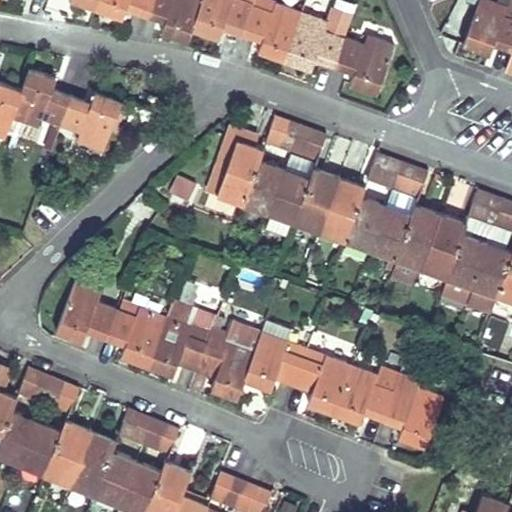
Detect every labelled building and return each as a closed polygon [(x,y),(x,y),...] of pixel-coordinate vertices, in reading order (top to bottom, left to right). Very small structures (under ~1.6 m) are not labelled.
[(127,6),(146,13),(150,0),(98,0),(96,7),(123,17),(127,6)] [(188,41),(193,28),(193,27),(202,0),(150,0),(146,13),(159,18),(165,21),(161,31),(188,41)] [(224,25),(243,32),(253,3),(242,0),(202,0),(193,27),(219,36),(224,25)] [(273,10),(276,2),(270,0),(253,0),(253,3),(273,10)] [(500,45),(511,49),(511,0),(507,0),(506,4),(494,0),(478,0),(462,43),(489,53),(494,43),(500,45)] [(258,50),(284,59),(302,11),(276,2),(273,10),(253,3),(243,32),(256,37),(262,38),(258,50)] [(322,60),(334,64),(345,37),(325,29),(328,20),(302,11),(284,59),(311,68),(315,58),(322,60)] [(350,82),(377,92),(395,43),(367,33),(364,43),(345,37),(334,64),(348,69),(354,71),(350,82)] [(511,51),(503,74),(511,76),(511,51)] [(43,116),(62,124),(71,94),(57,90),(52,87),(56,77),(28,67),(21,89),(21,90),(23,91),(13,116),(40,125),(43,116)] [(23,91),(21,90),(21,89),(0,80),(0,136),(4,138),(13,116),(23,91)] [(119,107),(121,100),(94,90),(90,101),(84,99),(71,94),(62,124),(80,130),(77,139),(104,149),(111,129),(122,133),(130,110),(119,107)] [(128,123),(146,129),(153,111),(134,104),(128,123)] [(288,119),(275,115),(265,142),(278,147),(288,119)] [(278,147),(291,151),(301,124),(288,119),(278,147)] [(291,151),(304,156),(314,129),(301,124),(291,151)] [(238,139),(255,145),(259,136),(232,126),(208,191),(217,195),(238,139)] [(315,160),(317,161),(327,134),(314,129),(304,156),(315,160)] [(260,160),(261,158),(264,148),(263,148),(255,145),(238,139),(217,195),(243,204),(260,160)] [(313,166),(315,160),(304,156),(291,151),(285,168),(309,177),(313,166)] [(366,178),(380,183),(389,157),(377,152),(366,178)] [(380,183),(393,188),(403,162),(389,157),(380,183)] [(243,204),(268,213),(285,168),(260,160),(243,204)] [(393,188),(405,192),(415,166),(403,162),(393,188)] [(335,187),(339,175),(322,168),(315,166),(313,166),(309,177),(335,187)] [(405,192),(418,198),(428,171),(415,166),(405,192)] [(268,213),(294,222),(309,177),(285,168),(268,213)] [(361,195),(365,184),(358,181),(339,175),(335,187),(361,195)] [(189,199),(197,184),(182,177),(174,191),(189,199)] [(294,222),(320,231),(335,187),(309,177),(294,222)] [(320,231),(345,241),(361,195),(335,187),(320,231)] [(396,259),(410,214),(414,202),(415,203),(418,198),(405,192),(393,188),(386,205),(371,249),(396,259)] [(468,217),(481,222),(491,194),(477,190),(468,217)] [(481,222),(494,226),(504,199),(491,194),(481,222)] [(345,241),(371,249),(386,205),(361,195),(345,241)] [(494,226),(507,230),(511,217),(511,202),(504,199),(494,226)] [(422,268),(436,223),(440,212),(423,206),(415,203),(414,202),(410,214),(396,259),(397,259),(391,275),(413,283),(420,267),(422,268)] [(458,218),(440,212),(452,222),(468,221),(466,221),(459,218),(458,218)] [(463,233),(436,223),(422,268),(447,277),(463,233)] [(491,312),(497,295),(511,253),(511,250),(488,242),(472,286),(473,286),(467,304),(491,312)] [(511,253),(497,295),(511,300),(511,253)] [(87,330),(106,336),(116,307),(97,300),(101,292),(74,282),(56,330),(83,340),(87,330)] [(196,369),(207,341),(211,332),(215,319),(216,317),(217,315),(197,309),(190,325),(183,323),(190,305),(173,298),(171,303),(165,316),(147,364),(173,373),(177,362),(196,369)] [(121,354),(147,364),(165,316),(139,306),(123,300),(119,309),(116,307),(106,336),(120,341),(126,343),(121,354)] [(266,318),(261,332),(255,347),(254,349),(244,375),(246,375),(244,379),(270,388),(275,377),(279,379),(293,384),(304,356),(285,348),(288,340),(287,339),(292,327),(266,318)] [(222,322),(215,319),(211,332),(217,334),(222,322)] [(246,375),(244,375),(254,349),(229,339),(225,348),(207,341),(196,369),(215,376),(211,388),(238,398),(244,380),(244,379),(246,375)] [(304,356),(293,384),(312,391),(308,402),(334,412),(352,364),(325,354),(322,363),(304,356)] [(13,366),(0,360),(0,390),(2,392),(13,366)] [(364,410),(384,418),(399,372),(381,365),(378,373),(352,364),(334,412),(360,422),(364,410)] [(18,392),(31,397),(42,372),(29,366),(18,392)] [(31,397),(44,403),(55,377),(42,372),(31,397)] [(444,395),(418,385),(421,379),(399,372),(384,418),(402,425),(399,436),(425,446),(444,395)] [(44,403),(56,408),(67,382),(55,377),(44,403)] [(56,408),(69,413),(80,387),(67,382),(56,408)] [(0,439),(12,409),(13,408),(17,398),(14,397),(10,395),(2,392),(0,390),(0,439)] [(129,407),(118,434),(131,439),(142,413),(129,407)] [(0,439),(0,455),(19,463),(37,419),(12,409),(0,439)] [(142,413),(131,439),(143,444),(154,418),(142,413)] [(87,440),(91,428),(74,421),(66,418),(65,418),(61,429),(87,440)] [(154,418),(143,444),(156,449),(167,423),(154,418)] [(19,463),(44,473),(61,429),(37,419),(19,463)] [(167,423),(156,449),(169,455),(180,429),(167,423)] [(113,449),(116,439),(110,436),(91,428),(87,440),(112,450),(113,449)] [(44,473),(69,483),(87,440),(61,429),(44,473)] [(112,450),(87,440),(69,483),(94,494),(112,450)] [(94,494),(119,504),(137,460),(112,450),(94,494)] [(187,481),(192,469),(175,462),(174,462),(166,459),(161,470),(187,481)] [(119,504),(139,511),(144,511),(161,470),(137,460),(119,504)] [(174,511),(182,493),(187,481),(161,470),(144,511),(174,511)] [(209,497),(222,502),(234,476),(220,471),(209,497)] [(222,502),(235,508),(247,482),(234,476),(222,502)] [(235,508),(246,511),(248,511),(259,487),(247,482),(235,508)] [(248,511),(263,511),(273,492),(259,487),(248,511)] [(483,492),(475,511),(505,511),(509,501),(508,500),(500,498),(483,492)] [(205,511),(206,510),(209,503),(207,503),(200,500),(182,493),(174,511),(205,511)]
